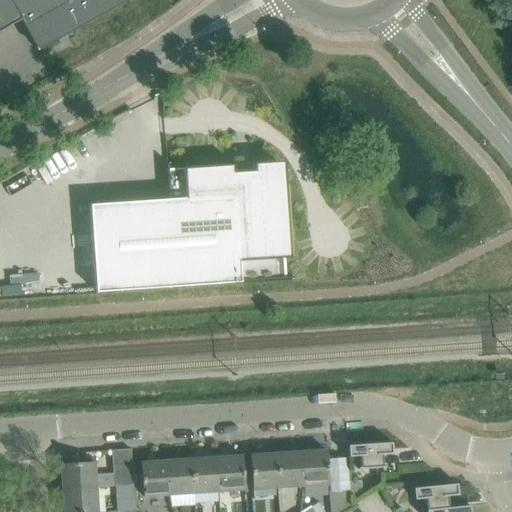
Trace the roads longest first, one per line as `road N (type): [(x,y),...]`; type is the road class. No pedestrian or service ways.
road 1 (tertiary): [(501,456),(453,444),(393,412),(353,405),(15,431)]
road 2 (tertiary): [(362,17),(393,31),(511,152)]
road 3 (unclassified): [(0,146),(161,56)]
road 4 (tertiary): [(511,141),(410,0)]
road 5 (unclassified): [(161,56),(301,4)]
